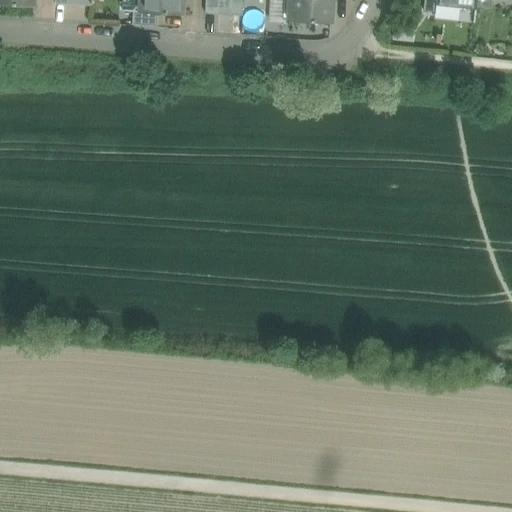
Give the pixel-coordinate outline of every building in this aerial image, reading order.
[(183,0),(140,0),(140,12),(157,13),(183,14),(183,0)] [(218,0),(205,0),(205,13),(217,14),(218,0)] [(229,0),(218,0),(217,14),(229,15),(229,0)] [(243,0),(229,0),(229,15),(242,16),(243,0)] [(289,0),(273,0),(273,19),(289,20),(289,0)] [(332,0),(289,0),(289,20),(331,22),(332,0)] [(157,13),(140,12),(132,11),(131,24),(156,26),(157,13)]
